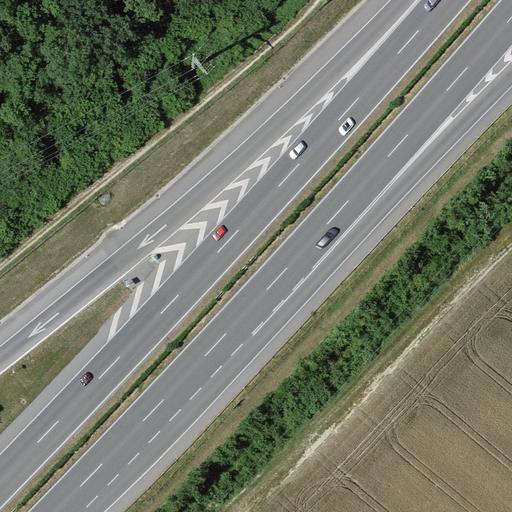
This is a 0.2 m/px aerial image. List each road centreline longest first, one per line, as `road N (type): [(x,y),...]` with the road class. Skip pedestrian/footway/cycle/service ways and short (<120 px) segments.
road 1 (motorway): [(445,0),(0,482)]
road 2 (motorway): [(424,0),(0,361)]
road 3 (track): [(317,0),(0,266)]
road 4 (motorway): [(55,511),(299,255)]
road 5 (motorway): [(299,255),(511,17)]
road 6 (motorway): [(299,255),(511,67)]
